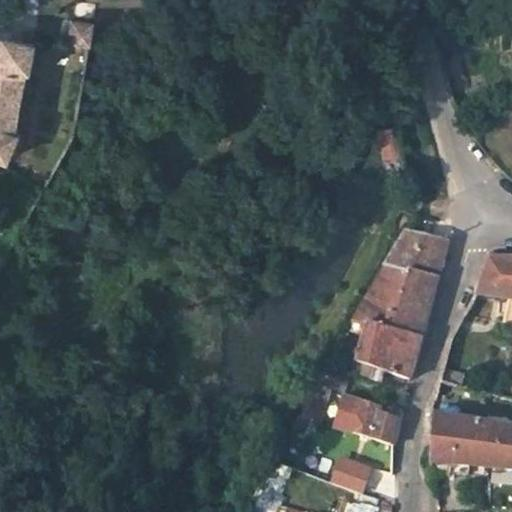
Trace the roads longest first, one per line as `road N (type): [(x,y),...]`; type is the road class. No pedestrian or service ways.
road 1 (residential): [(407,511),(428,365),(472,234),(492,208)]
road 2 (residential): [(409,0),(456,149),(492,208)]
